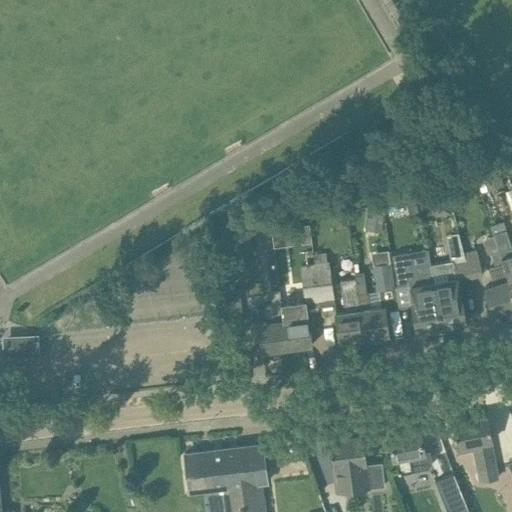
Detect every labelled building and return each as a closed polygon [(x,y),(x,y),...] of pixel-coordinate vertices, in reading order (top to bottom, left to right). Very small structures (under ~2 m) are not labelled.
[(498,165),(476,170),(479,185),(502,179),(498,165)] [(447,191),(433,193),(436,212),(450,210),(447,191)] [(415,197),(406,200),(409,213),(418,211),(415,197)] [(382,239),(384,213),(382,204),(374,205),(375,212),(369,211),(366,237),(382,239)] [(312,241),(309,223),(272,229),(274,246),(312,241)] [(511,243),(505,223),(492,228),(499,247),(511,243)] [(259,251),(273,249),(271,231),(257,233),(259,251)] [(238,238),(223,242),(227,255),(241,251),(238,238)] [(511,248),(511,247),(499,251),(511,290),(511,248)] [(463,252),(470,277),(482,274),(478,257),(476,249),(463,252)] [(491,254),(492,256),(495,266),(489,268),(494,283),(485,286),(493,314),(511,307),(511,290),(499,251),(491,254)] [(326,252),(313,253),(313,255),(319,300),(334,298),(330,260),(327,260),(326,252)] [(429,264),(441,326),(466,322),(461,293),(460,293),(458,280),(470,277),(463,252),(451,255),(452,260),(429,264)] [(306,302),(319,300),(313,255),(301,256),(302,264),(301,264),(306,300),(306,302)] [(410,260),(393,263),(397,287),(409,285),(412,302),(411,302),(417,330),(422,329),(423,332),(425,334),(435,332),(437,329),(437,327),(441,326),(429,264),(411,267),(410,260)] [(375,263),(372,264),(376,290),(379,289),(392,287),(388,262),(375,263)] [(364,270),(355,271),(364,337),(389,334),(385,306),(398,305),(395,287),(392,287),(379,289),(376,290),(367,291),(364,270)] [(344,311),(335,312),(339,341),(364,337),(355,271),(354,271),(355,277),(340,280),(344,311)] [(239,289),(228,290),(233,326),(244,324),(239,289)] [(262,351),(287,348),(281,303),(279,290),(271,291),(272,304),(264,305),(267,321),(258,322),(262,351)] [(281,303),(287,347),(312,344),(306,302),(306,300),(290,302),(281,303)] [(8,338),(9,354),(37,352),(36,337),(8,338)] [(451,423),(455,442),(458,454),(474,451),(479,473),(480,481),(498,477),(496,469),(490,440),(493,440),(488,415),(451,423)] [(420,429),(389,436),(394,458),(395,458),(398,474),(412,471),(428,468),(432,462),(429,450),(424,451),(420,429)] [(330,440),(333,460),(334,467),(337,492),(384,486),(382,462),(366,463),(363,436),(330,440)] [(185,453),(187,473),(189,491),(222,487),(224,511),(264,511),(261,482),(267,481),(262,443),(185,453)] [(443,478),(435,481),(446,508),(447,511),(469,511),(454,473),(443,478)]
